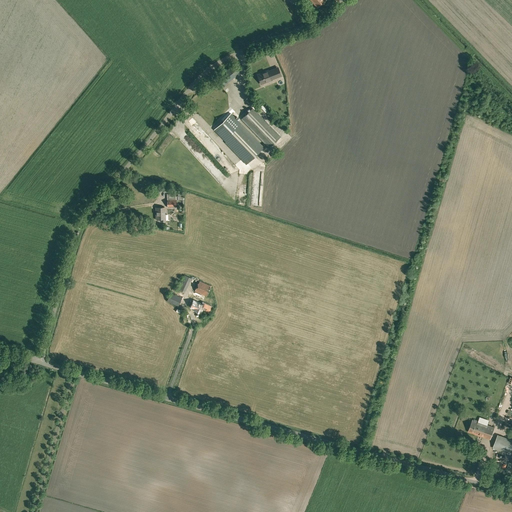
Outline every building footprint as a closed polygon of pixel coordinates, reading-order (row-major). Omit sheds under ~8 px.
[(227,82),(240,71),(234,63),(221,74),(217,77),(224,85),(227,82)] [(268,70),(257,74),(260,81),(261,84),(266,82),(272,80),(272,79),(281,75),(278,67),(268,71),(268,70)] [(252,108),(241,118),(269,147),(280,137),(252,108)] [(231,113),(214,129),(222,137),(247,163),(264,147),(239,121),(231,113)] [(167,194),(167,199),(167,207),(176,207),(176,194),(167,194)] [(160,221),(165,221),(165,214),(164,207),(156,207),(156,219),(160,218),(160,221)] [(185,293),(191,278),(184,275),(178,290),(185,293)] [(195,291),(207,296),(211,288),(210,288),(211,286),(199,280),(198,283),(197,283),(195,288),(196,288),(195,291)] [(178,306),(182,297),(171,292),(167,301),(178,306)] [(208,313),(211,306),(198,300),(197,302),(192,300),(189,308),(192,309),(192,310),(199,314),(201,310),(208,313)] [(490,439),(494,428),(472,420),(468,431),(485,437),(490,439)] [(511,446),(511,439),(498,434),(493,447),(509,454),(511,446)]
